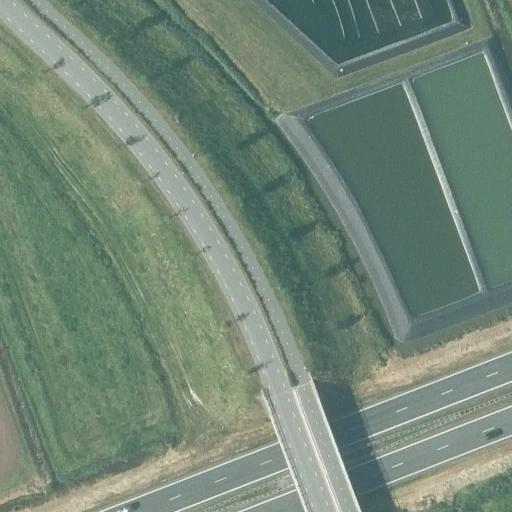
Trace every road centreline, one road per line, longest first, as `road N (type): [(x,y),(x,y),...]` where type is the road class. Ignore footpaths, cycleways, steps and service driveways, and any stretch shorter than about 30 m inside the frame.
road 1 (tertiary): [(320,511),(258,344),(178,196),(97,100),(0,5)]
road 2 (trunk): [(511,369),(142,511)]
road 3 (trunk): [(283,511),(511,422)]
